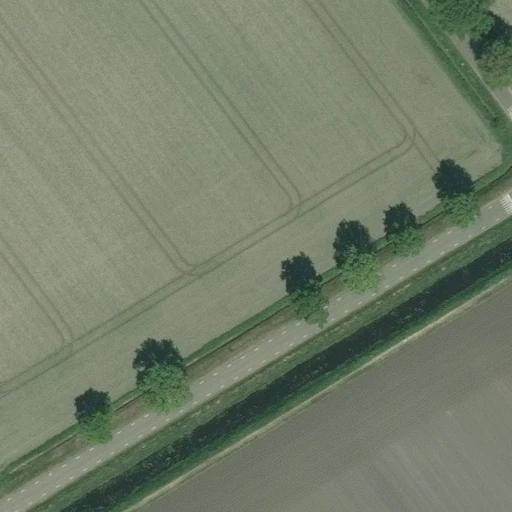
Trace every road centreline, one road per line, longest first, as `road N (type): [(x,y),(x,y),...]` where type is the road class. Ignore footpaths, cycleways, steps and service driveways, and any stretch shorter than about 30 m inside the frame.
road 1 (unclassified): [(1,511),(511,202)]
road 2 (unclassified): [(511,112),(427,0)]
